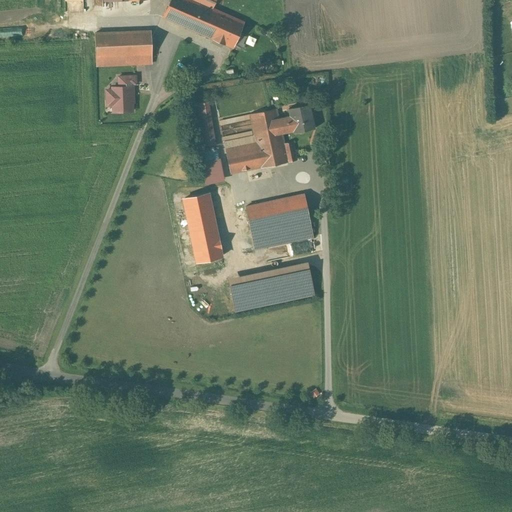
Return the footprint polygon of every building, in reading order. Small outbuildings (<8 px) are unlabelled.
[(68,0),(69,11),(84,10),(83,0),(68,0)] [(175,0),(168,17),(235,47),(247,19),(216,5),(204,0),(175,0)] [(155,63),(153,28),(98,30),(100,65),(155,63)] [(118,76),(119,85),(131,84),(136,84),(136,76),(118,76)] [(131,84),(119,85),(119,87),(112,87),(112,90),(106,90),(107,100),(113,100),(113,112),(132,111),(132,103),(134,103),(133,93),(132,93),(131,84)] [(222,117),(234,173),(301,159),(297,140),(287,142),(286,137),(318,130),(313,105),(291,110),(292,114),(282,116),(279,104),(222,117)] [(208,184),(228,178),(223,156),(202,161),(208,184)] [(313,214),(307,186),(247,199),(253,227),(280,221),(284,240),(300,236),(296,218),(313,214)] [(220,205),(204,208),(212,245),(237,240),(234,230),(226,232),(220,205)] [(271,258),(289,256),(288,243),(269,245),(271,258)] [(313,262),(232,274),(237,308),(318,296),(313,262)]
